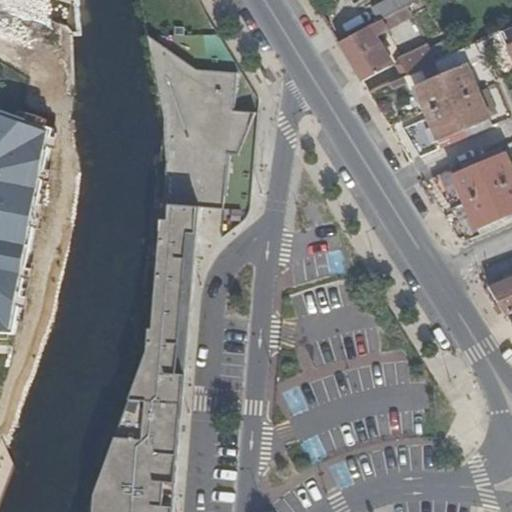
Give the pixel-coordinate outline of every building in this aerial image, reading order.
[(349,0),(355,9),(369,0),(349,0)] [(395,0),(402,11),(421,0),(395,0)] [(421,0),(402,11),(397,13),(402,23),(414,16),(419,26),(432,18),(423,0),(421,0)] [(387,32),(382,22),(340,44),(353,65),(364,83),(390,67),(373,39),(387,32)] [(174,511),(175,506),(200,208),(223,209),(224,196),(227,196),(230,155),(238,155),(255,113),(233,111),(238,73),(197,70),(150,36),(165,118),(166,145),(168,164),(155,330),(151,329),(149,352),(146,362),(90,511),(174,511)] [(433,143),(441,140),(444,148),(493,127),(488,115),(495,112),(487,92),(480,95),(468,67),(485,60),(478,44),(437,63),(404,79),(392,85),(394,91),(408,85),(416,103),(424,100),(435,125),(427,129),(433,143)] [(404,79),(437,63),(429,47),(401,61),(398,66),(404,79)] [(0,333),(14,334),(52,129),(0,111),(0,333)] [(511,173),(501,149),(445,174),(433,183),(453,216),(469,209),(479,230),(472,233),(475,241),(511,225),(511,173)] [(496,295),(509,315),(511,313),(511,278),(491,287),(496,295)]
